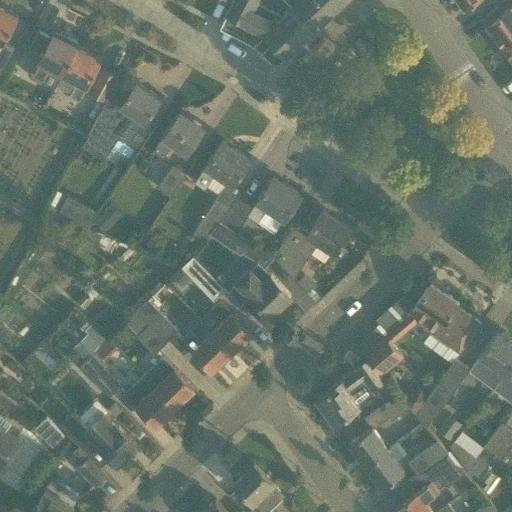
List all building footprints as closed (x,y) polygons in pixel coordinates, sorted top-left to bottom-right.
[(238,36),(255,44),(271,15),(255,7),(258,0),(232,0),(219,26),(221,27),(227,13),(245,22),(238,36)] [(341,0),(288,0),(291,2),(292,4),(315,26),(341,0)] [(315,26),(292,4),(291,2),(279,15),(275,11),(271,15),(255,44),(270,60),(280,60),(315,26)] [(0,4),(0,73),(13,48),(3,42),(18,14),(0,4)] [(511,5),(511,6),(511,5),(487,24),(504,46),(511,39),(511,5)] [(38,30),(29,47),(42,54),(31,75),(41,81),(47,69),(61,76),(77,45),(76,44),(77,42),(68,37),(66,39),(53,33),(51,37),(38,30)] [(77,45),(61,76),(58,82),(72,89),(70,95),(78,99),(86,85),(87,86),(102,57),(77,45)] [(106,100),(119,75),(102,67),(90,92),(106,100)] [(117,131),(121,126),(131,111),(145,120),(161,97),(136,81),(120,104),(121,104),(107,124),(96,117),(89,131),(91,132),(83,145),(103,159),(120,133),(117,131)] [(188,151),(204,127),(180,110),(163,135),(164,135),(153,150),(164,157),(174,142),(188,151)] [(205,188),(207,185),(219,193),(193,232),(203,239),(220,220),(237,195),(244,185),(236,180),(250,158),(223,139),(205,164),(206,164),(194,181),(205,188)] [(171,195),(186,172),(173,163),(158,186),(171,195)] [(258,200),(253,207),(237,195),(220,220),(226,225),(237,232),(249,214),(259,221),(268,207),(285,218),(301,193),(274,174),(257,199),(258,200)] [(324,208),(309,231),(295,222),(273,255),(294,278),(319,241),(335,252),(352,227),(324,208)] [(104,210),(93,222),(104,232),(115,220),(104,210)] [(249,240),(246,238),(237,232),(226,225),(218,238),(240,253),(249,240)] [(193,255),(182,265),(212,296),(223,285),(193,255)] [(271,313),(273,316),(282,307),(280,305),(291,294),(271,273),(270,273),(258,260),(257,261),(258,262),(251,268),(250,267),(237,280),(237,281),(229,289),(224,284),(223,285),(241,304),(242,303),(241,303),(250,295),(269,315),(271,313)] [(459,352),(469,339),(481,322),(456,304),(459,301),(431,281),(414,301),(404,311),(459,352)] [(400,315),(404,311),(414,301),(404,293),(391,304),(400,315)] [(138,310),(167,341),(179,329),(148,297),(136,309),(138,310)] [(201,319),(212,331),(212,330),(232,351),(252,332),(232,312),(231,312),(220,300),(201,319)] [(167,341),(138,310),(126,322),(155,352),(167,341)] [(212,370),(232,351),(212,330),(212,331),(201,341),(190,330),(181,338),(193,350),(192,350),(212,370)] [(470,369),(494,387),(511,362),(511,340),(498,330),(480,354),(481,354),(470,369)] [(404,354),(386,332),(363,352),(369,358),(381,373),(404,354)] [(107,393),(110,395),(122,383),(105,367),(108,364),(104,360),(117,347),(108,337),(95,350),(80,365),(93,377),(93,378),(107,393)] [(163,355),(144,374),(175,406),(195,387),(175,366),(174,366),(163,355)] [(423,422),(427,426),(470,368),(455,357),(440,377),(441,378),(415,413),(423,422)] [(381,373),(369,358),(316,397),(335,423),(360,405),(350,391),(365,380),(371,390),(384,380),(380,374),(381,373)] [(511,362),(494,387),(511,400),(511,362)] [(144,374),(133,384),(124,393),(136,404),(135,405),(155,425),(175,406),(144,374)] [(409,389),(406,400),(411,408),(419,408),(424,399),(421,389),(409,389)] [(372,425),(373,427),(389,416),(391,419),(409,406),(398,393),(381,405),(381,404),(364,417),(371,426),(372,425)] [(60,425),(79,444),(82,448),(86,452),(96,442),(116,463),(136,443),(116,422),(115,422),(104,411),(86,428),(72,413),(60,425)] [(0,463),(17,438),(5,430),(11,421),(0,413),(0,463)] [(45,416),(34,427),(52,445),(64,434),(61,431),(60,432),(45,416)] [(445,418),(437,429),(452,440),(460,429),(445,418)] [(507,469),(511,461),(511,429),(501,421),(474,456),(454,440),(450,445),(467,466),(466,467),(479,477),(493,458),(507,469)] [(372,425),(371,426),(349,442),(365,465),(388,448),(388,447),(373,427),(372,425)] [(431,466),(448,454),(447,453),(448,452),(437,439),(408,460),(418,474),(430,465),(431,466)] [(398,440),(388,447),(388,448),(365,465),(381,487),(404,470),(396,459),(407,452),(398,440)] [(82,448),(79,444),(72,451),(82,462),(77,466),(95,484),(106,473),(86,452),(82,448)] [(431,466),(438,475),(445,485),(462,473),(448,454),(431,466)] [(283,495),(283,494),(274,482),(255,462),(234,481),(253,502),(254,501),(263,511),(266,511),(273,505),(283,495)] [(68,511),(80,495),(54,477),(29,511),(68,511)] [(395,506),(399,511),(433,511),(434,511),(425,500),(439,491),(432,481),(419,490),(418,490),(395,506)] [(246,511),(243,508),(239,511),(228,511),(216,499),(201,511),(246,511)] [(474,511),(499,511),(490,501),(480,508),(474,511)] [(454,511),(447,502),(434,511),(433,511),(454,511)]
